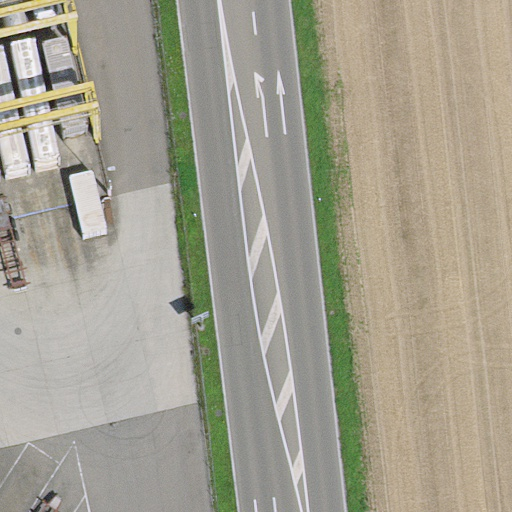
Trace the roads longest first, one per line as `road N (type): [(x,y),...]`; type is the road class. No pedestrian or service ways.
road 1 (secondary): [(241,0),(298,511)]
road 2 (unknown): [(132,0),(166,223),(141,320),(103,381),(38,380),(0,364)]
road 3 (unknown): [(166,223),(199,511)]
